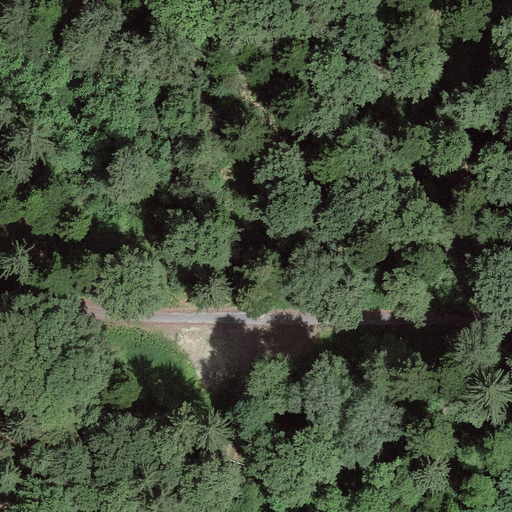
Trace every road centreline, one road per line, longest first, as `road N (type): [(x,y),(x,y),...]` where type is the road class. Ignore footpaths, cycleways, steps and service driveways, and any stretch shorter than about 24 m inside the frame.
road 1 (track): [(207,316),(511,322)]
road 2 (track): [(207,316),(0,291)]
road 3 (track): [(202,511),(207,316)]
